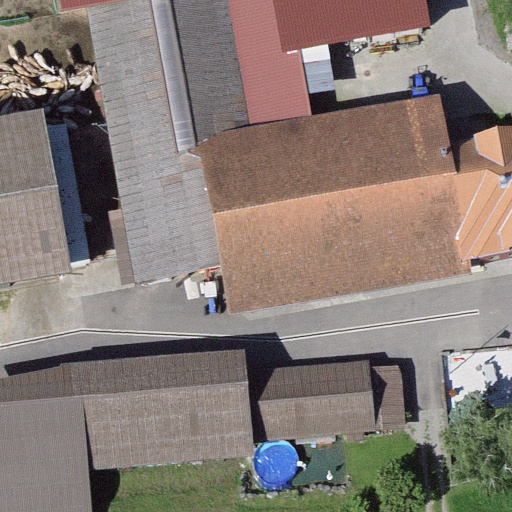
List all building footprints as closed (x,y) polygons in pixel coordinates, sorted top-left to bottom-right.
[(58,0),(62,21),(88,16),(137,291),(221,276),(230,325),(473,282),(471,270),(511,262),(511,142),(450,153),(441,103),(312,125),(290,0),(58,0)] [(45,124),(0,131),(0,299),(74,287),(45,124)] [(246,358),(63,374),(0,388),(0,511),(91,511),(89,479),(255,464),(253,447),(376,436),(370,366),(247,376),(246,358)] [(408,422),(406,373),(380,374),(382,423),(408,422)] [(511,418),(500,422),(511,463),(511,418)]
